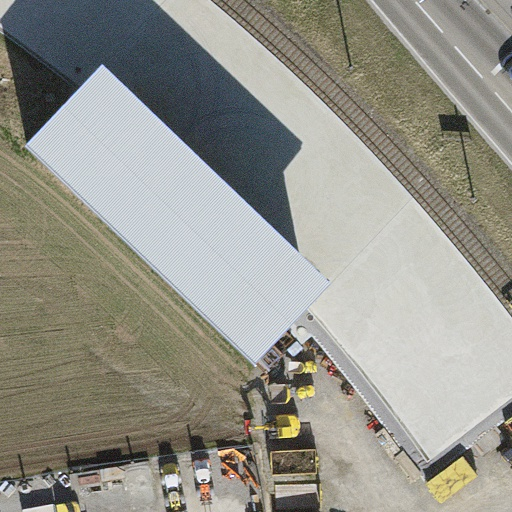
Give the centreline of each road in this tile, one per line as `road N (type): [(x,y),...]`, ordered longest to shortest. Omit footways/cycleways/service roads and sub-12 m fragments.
road 1 (track): [(164,0),(226,47),(377,191),(499,329)]
road 2 (secondary): [(511,100),(418,0)]
